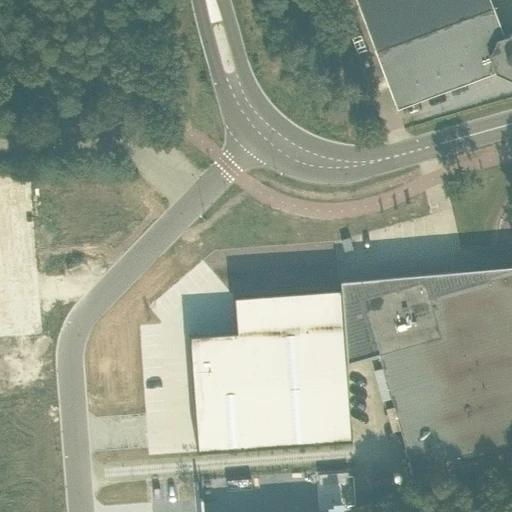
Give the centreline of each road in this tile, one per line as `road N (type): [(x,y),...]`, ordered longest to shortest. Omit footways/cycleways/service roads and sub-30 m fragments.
road 1 (unclassified): [(193,198),(69,339),(82,511)]
road 2 (secondary): [(258,128),(320,164),(383,157),(511,121)]
road 3 (unknown): [(326,208),(319,265),(326,455)]
road 4 (track): [(182,132),(181,87),(0,53)]
road 5 (unclassified): [(0,144),(132,145),(193,198)]
road 6 (secondary): [(205,0),(217,74),(258,128)]
road 7 (secondary): [(258,128),(229,26),(213,0)]
